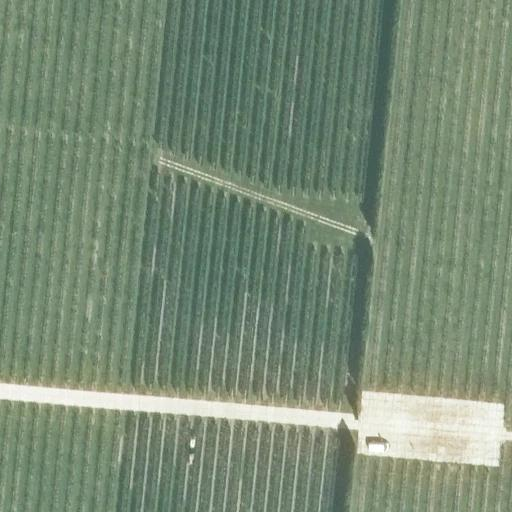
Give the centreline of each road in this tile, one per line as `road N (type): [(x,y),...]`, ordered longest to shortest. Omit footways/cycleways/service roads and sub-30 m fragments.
road 1 (track): [(0,388),(365,424),(367,398),(497,409),(494,435),(511,437)]
road 2 (track): [(494,435),(491,461),(363,449),(365,424)]
